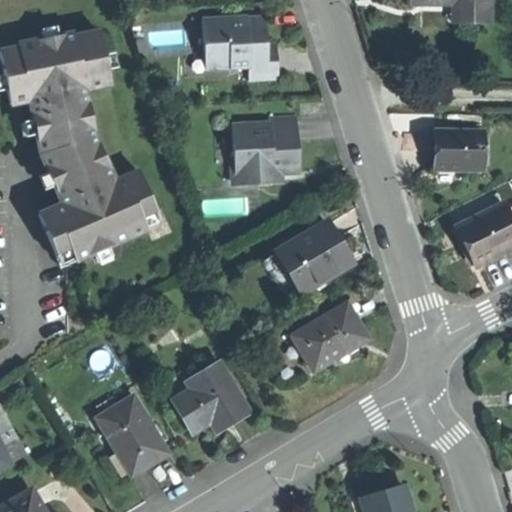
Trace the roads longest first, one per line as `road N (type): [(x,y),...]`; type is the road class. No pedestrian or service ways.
road 1 (residential): [(325,0),(431,350)]
road 2 (residential): [(422,391),(209,511)]
road 3 (residential): [(422,391),(467,467),(480,511)]
